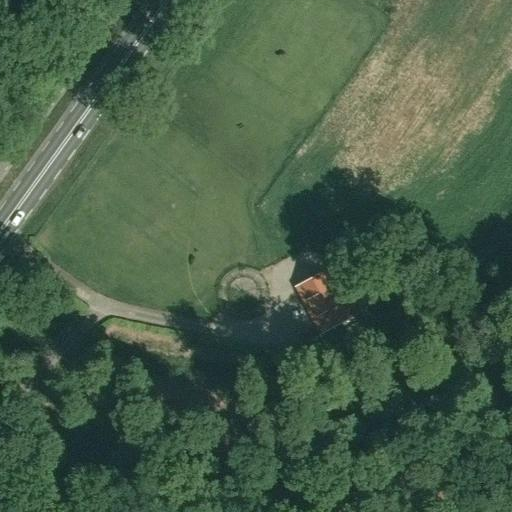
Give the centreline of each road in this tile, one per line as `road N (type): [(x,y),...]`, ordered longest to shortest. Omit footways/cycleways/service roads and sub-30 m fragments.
road 1 (track): [(0,412),(38,372),(145,402),(249,413),(337,403),(511,350)]
road 2 (primary): [(0,229),(166,0)]
road 3 (unclassified): [(0,163),(118,0)]
